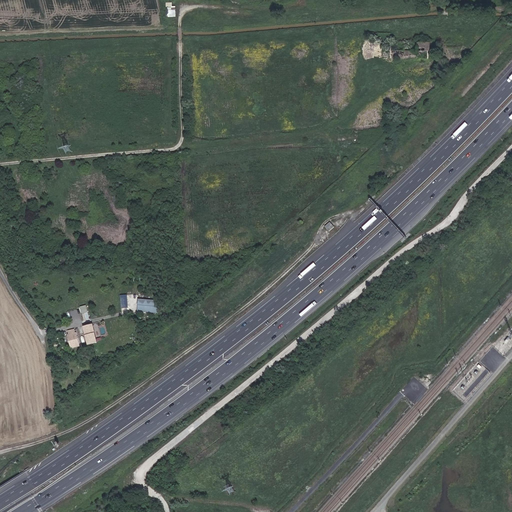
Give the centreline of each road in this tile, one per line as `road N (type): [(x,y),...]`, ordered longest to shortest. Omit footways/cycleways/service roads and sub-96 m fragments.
road 1 (motorway): [(511,83),(269,309),(0,503)]
road 2 (motorway): [(28,511),(279,325),(433,193),(511,113)]
road 3 (track): [(0,453),(56,436),(122,399),(243,309),(338,215)]
